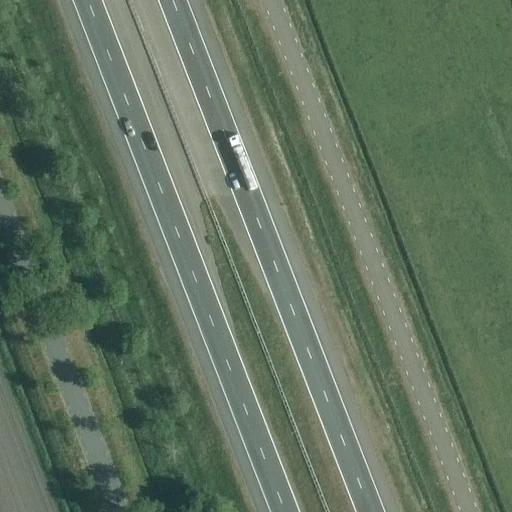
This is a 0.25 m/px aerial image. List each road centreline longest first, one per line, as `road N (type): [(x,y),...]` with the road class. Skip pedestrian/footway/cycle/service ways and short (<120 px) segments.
road 1 (motorway): [(87,0),(286,511)]
road 2 (unclassified): [(470,511),(272,0)]
road 3 (motorway): [(370,511),(172,0)]
road 4 (tertiary): [(119,511),(0,202)]
